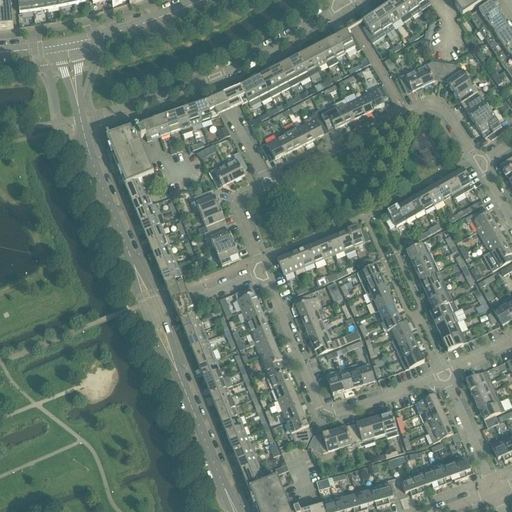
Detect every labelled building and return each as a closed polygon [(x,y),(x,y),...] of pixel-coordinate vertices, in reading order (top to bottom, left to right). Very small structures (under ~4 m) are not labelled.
[(0,0),(0,26),(1,27),(1,31),(0,30),(0,31),(6,31),(13,30),(11,7),(12,5),(11,5),(10,0),(0,0)] [(31,0),(17,0),(20,16),(22,16),(21,14),(33,12),(31,0)] [(31,0),(33,12),(33,15),(35,14),(35,12),(46,10),(44,0),(31,0)] [(44,0),(46,10),(46,13),(48,12),(48,10),(59,8),(57,0),(44,0)] [(57,0),(59,8),(59,10),(61,10),(61,8),(72,5),(70,0),(57,0)] [(84,0),(85,2),(85,3),(85,5),(112,2),(113,8),(112,8),(113,9),(119,5),(130,1),(131,5),(129,5),(130,6),(143,1),(142,0),(84,0)] [(399,0),(396,0),(390,4),(401,20),(403,25),(412,19),(399,0)] [(412,0),(399,0),(412,19),(421,13),(412,0)] [(426,0),(412,0),(421,13),(431,6),(428,2),(426,0)] [(455,0),(458,4),(455,6),(462,18),(488,0),(455,0)] [(390,4),(381,10),(392,27),(401,20),(390,4)] [(470,18),(479,32),(500,18),(491,4),(470,18)] [(381,10),(372,16),(385,37),(394,31),(392,27),(381,10)] [(385,37),(372,16),(362,23),(366,28),(363,30),(372,46),(385,37)] [(479,32),(488,45),(509,31),(500,18),(479,32)] [(488,45),(497,59),(511,48),(511,35),(509,31),(488,45)] [(346,32),(337,37),(346,55),(355,49),(358,54),(362,51),(353,35),(349,37),(346,32)] [(337,37),(327,42),(336,60),(346,55),(337,37)] [(327,42),(317,47),(326,65),(328,68),(338,63),(336,60),(327,42)] [(317,47),(308,52),(317,70),(326,65),(317,47)] [(511,48),(497,59),(506,72),(511,67),(511,48)] [(479,51),(475,54),(481,63),(485,60),(479,51)] [(308,52),(298,57),(310,79),(319,74),(317,70),(308,52)] [(298,57),(289,62),(300,84),(310,79),(298,57)] [(289,62),(279,67),(288,85),(290,89),(300,84),(289,62)] [(435,77),(442,78),(443,65),(432,63),(415,72),(423,89),(434,83),(432,78),(435,77)] [(446,84),(454,94),(470,83),(459,67),(443,65),(442,78),(449,79),(450,81),(446,84)] [(279,67),(270,72),(279,90),(288,85),(279,67)] [(270,72),(260,77),(271,99),(281,94),(279,90),(270,72)] [(412,94),(423,89),(415,72),(399,80),(405,92),(410,89),(412,94)] [(260,77),(250,82),(261,103),(262,104),(271,99),(260,77)] [(502,84),(497,78),(493,81),(497,87),(502,84)] [(250,82),(241,88),(250,105),(252,108),(261,103),(250,82)] [(465,103),(468,107),(484,96),(480,91),(477,94),(470,83),(454,94),(461,105),(465,103)] [(325,85),(315,90),(317,93),(326,88),(325,85)] [(235,90),(223,95),(230,112),(241,107),(248,104),(249,105),(250,105),(241,88),(235,90)] [(382,88),(366,96),(374,112),(384,107),(382,103),(388,100),(382,88)] [(210,101),(205,103),(211,121),(212,121),(211,119),(217,117),(218,117),(230,112),(223,95),(210,101)] [(366,96),(356,101),(364,117),(374,112),(366,96)] [(467,114),(474,125),(491,114),(481,99),(484,97),(484,96),(468,107),(471,112),(467,114)] [(335,105),(337,110),(345,126),(354,122),(347,105),(344,101),(335,105)] [(356,101),(347,105),(354,122),(364,117),(356,101)] [(205,103),(195,107),(201,125),(211,121),(205,103)] [(195,107),(184,110),(191,128),(201,125),(195,107)] [(298,112),(296,108),(288,112),(291,116),(298,112)] [(325,109),(318,112),(326,128),(332,126),(335,131),(345,126),(337,110),(327,115),(325,109)] [(184,110),(174,114),(181,132),(182,136),(192,132),(191,128),(184,110)] [(303,122),(305,126),(313,142),(323,137),(321,131),(326,128),(318,112),(312,116),(313,117),(303,122)] [(174,114),(164,117),(170,136),(181,132),(174,114)] [(491,114),(474,125),(481,136),(485,133),(492,142),(504,134),(491,114)] [(164,117),(153,121),(160,139),(170,136),(164,117)] [(153,121),(141,125),(142,129),(143,129),(145,137),(147,144),(160,139),(153,121)] [(122,179),(125,186),(132,183),(132,184),(142,180),(154,175),(149,162),(145,164),(136,141),(145,137),(143,129),(142,129),(141,125),(133,128),(108,137),(110,142),(108,143),(109,144),(108,144),(108,147),(111,156),(112,156),(118,170),(117,170),(121,179),(122,179)] [(305,126),(296,131),(304,147),(313,142),(305,126)] [(284,132),(286,136),(294,152),(304,147),(296,131),(294,127),(284,132)] [(225,130),(220,132),(223,140),(228,138),(225,130)] [(286,136),(276,141),(285,157),(294,152),(286,136)] [(285,157),(276,141),(261,149),(266,159),(272,156),(275,162),(285,157)] [(197,156),(202,160),(217,153),(214,147),(197,156)] [(236,160),(225,166),(233,183),(244,177),(242,172),(247,170),(241,158),(239,154),(234,157),(236,160)] [(503,173),(510,183),(511,181),(511,158),(504,163),(508,170),(503,173)] [(233,183),(225,166),(209,174),(215,186),(220,184),(222,188),(233,183)] [(463,170),(453,176),(464,195),(474,189),(463,170)] [(453,176),(444,181),(452,197),(454,200),(464,195),(453,176)] [(149,197),(142,180),(132,184),(132,183),(125,186),(132,204),(149,197)] [(444,181),(434,186),(443,202),(452,197),(444,181)] [(434,186),(425,192),(434,207),(443,202),(434,186)] [(425,192),(415,197),(424,213),(434,207),(425,192)] [(194,199),(201,217),(219,210),(214,197),(210,199),(208,194),(194,199)] [(132,204),(136,214),(153,207),(149,197),(132,204)] [(415,197),(406,203),(415,218),(424,213),(415,197)] [(406,203),(397,208),(406,224),(415,218),(406,203)] [(136,214),(140,224),(161,216),(157,206),(153,207),(136,214)] [(406,224),(397,208),(387,214),(384,216),(388,223),(386,224),(390,230),(395,227),(396,229),(406,224)] [(204,235),(204,236),(222,228),(220,223),(224,221),(219,210),(201,217),(208,234),(204,235)] [(472,223),(478,234),(494,224),(488,214),(483,216),(480,212),(465,220),(468,226),(472,223)] [(140,224),(144,234),(161,227),(165,226),(161,216),(140,224)] [(478,234),(484,244),(500,235),(494,224),(478,234)] [(144,234),(148,244),(165,237),(161,227),(144,234)] [(358,228),(347,232),(354,249),(370,242),(366,233),(364,233),(361,227),(358,229),(358,228)] [(210,240),(215,251),(233,244),(228,232),(224,234),(222,228),(204,236),(207,241),(210,240)] [(347,232),(337,236),(344,253),(346,256),(356,252),(354,249),(347,232)] [(484,244),(490,255),(506,245),(500,235),(484,244)] [(337,236),(327,240),(334,257),(344,253),(337,236)] [(148,244),(152,254),(169,247),(165,237),(148,244)] [(327,240),(317,244),(324,261),(334,257),(327,240)] [(233,244),(215,251),(220,263),(222,269),(236,263),(234,258),(238,256),(233,244)] [(317,244),(307,248),(314,265),(324,261),(317,244)] [(406,252),(411,263),(430,254),(425,244),(406,252)] [(506,245),(490,255),(496,265),(498,270),(510,264),(507,259),(511,256),(506,245)] [(152,254),(156,264),(173,257),(169,247),(152,254)] [(307,248),(297,252),(304,269),(314,265),(307,248)] [(297,252),(287,256),(294,273),(304,269),(297,252)] [(411,263),(415,272),(434,264),(430,254),(411,263)] [(294,273),(287,256),(277,261),(284,277),(294,273)] [(156,264),(160,274),(177,267),(173,257),(156,264)] [(371,260),(361,264),(363,269),(373,264),(371,260)] [(415,272),(420,282),(435,275),(439,274),(434,264),(415,272)] [(361,285),(365,284),(380,277),(375,266),(356,275),(361,285)] [(160,274),(164,284),(182,277),(177,267),(160,274)] [(509,275),(506,269),(500,273),(503,278),(509,275)] [(420,282),(424,292),(439,285),(435,275),(420,282)] [(166,290),(172,303),(188,296),(183,283),(182,283),(180,278),(182,278),(182,277),(164,284),(167,290),(166,290)] [(365,284),(369,293),(384,286),(380,277),(365,284)] [(490,284),(488,280),(478,286),(480,290),(490,284)] [(424,292),(429,302),(448,293),(443,284),(439,285),(424,292)] [(335,286),(328,289),(331,296),(338,293),(335,286)] [(366,295),(370,305),(389,296),(384,286),(369,293),(369,294),(366,295)] [(237,302),(241,313),(259,306),(254,295),(249,297),(247,291),(234,296),(237,302)] [(429,302),(433,311),(433,312),(445,306),(445,307),(449,305),(452,304),(448,293),(429,302)] [(296,307),(301,319),(322,310),(317,299),(314,301),(311,295),(299,300),(301,305),(296,307)] [(177,315),(179,321),(196,314),(196,313),(195,314),(193,309),(188,296),(172,303),(177,315)] [(375,315),(378,313),(393,306),(395,305),(392,299),(390,300),(389,296),(370,305),(375,315)] [(511,300),(511,299),(502,304),(511,322),(511,321),(511,300)] [(217,303),(213,305),(215,310),(214,314),(212,315),(213,318),(221,315),(217,303)] [(511,322),(502,304),(492,310),(502,328),(511,322)] [(429,313),(434,323),(453,315),(449,305),(445,307),(445,306),(433,312),(433,311),(429,313)] [(241,313),(246,325),(263,318),(259,306),(241,313)] [(378,313),(383,323),(398,316),(393,306),(378,313)] [(301,319),(305,330),(323,323),(326,321),(322,310),(301,319)] [(179,321),(183,331),(200,324),(196,314),(179,321)] [(434,323),(438,333),(457,325),(453,315),(434,323)] [(387,333),(391,331),(402,326),(402,325),(405,324),(402,318),(399,319),(398,316),(383,323),(387,333)] [(246,325),(250,336),(268,329),(263,318),(246,325)] [(305,330),(310,341),(327,334),(323,323),(305,330)] [(183,331),(187,340),(204,333),(200,324),(183,331)] [(391,331),(395,341),(410,334),(406,324),(405,324),(402,325),(402,326),(391,331)] [(438,333),(443,343),(462,334),(457,325),(438,333)] [(250,349),(255,347),(272,340),(268,329),(250,336),(253,343),(249,345),(250,349)] [(187,340),(191,350),(208,343),(204,333),(187,340)] [(327,334),(310,341),(314,353),(319,351),(322,356),(338,349),(336,344),(332,345),(327,334)] [(392,343),(396,352),(415,344),(410,334),(395,341),(392,343)] [(462,334),(443,343),(448,353),(460,348),(466,345),(462,334)] [(255,347),(260,358),(277,351),(272,340),(255,347)] [(191,350),(195,359),(212,352),(208,343),(191,350)] [(396,352),(401,362),(419,354),(418,350),(420,349),(417,344),(415,345),(415,344),(396,352)] [(260,358),(266,375),(279,370),(276,364),(281,362),(277,351),(260,358)] [(195,359),(199,368),(216,362),(212,352),(195,359)] [(419,354),(401,362),(405,372),(409,371),(424,364),(419,354)] [(199,368),(203,378),(220,371),(216,362),(199,368)] [(347,370),(349,375),(354,390),(364,387),(359,371),(357,366),(347,370)] [(370,368),(359,371),(364,387),(368,386),(368,387),(374,386),(373,384),(375,384),(370,368)] [(203,378),(206,387),(227,379),(223,369),(220,371),(203,378)] [(266,375),(273,391),(290,384),(286,373),(281,375),(279,370),(266,375)] [(465,383),(470,393),(490,384),(486,373),(465,383)] [(349,375),(338,378),(343,394),(354,390),(349,375)] [(343,394),(338,378),(327,381),(332,397),(343,394)] [(206,387),(210,397),(227,390),(231,388),(227,379),(206,387)] [(273,391),(278,402),(295,395),(290,384),(273,391)] [(470,393),(475,403),(495,393),(490,384),(470,393)] [(210,397),(214,406),(231,399),(227,390),(210,397)] [(475,403),(479,412),(499,403),(495,393),(475,403)] [(278,402),(282,414),(299,406),(295,395),(278,402)] [(414,406),(419,416),(439,407),(434,397),(414,406)] [(214,406),(218,416),(235,409),(231,399),(214,406)] [(479,412),(484,423),(495,418),(504,414),(499,403),(479,412)] [(282,414),(287,425),(304,418),(299,406),(282,414)] [(419,416),(424,426),(444,417),(439,407),(419,416)] [(218,416),(222,425),(239,418),(235,409),(218,416)] [(391,414),(380,418),(385,436),(387,441),(398,437),(391,414)] [(222,425),(226,435),(243,428),(240,421),(243,420),(242,417),(239,418),(222,425)] [(424,426),(428,436),(448,427),(444,417),(424,426)] [(304,418),(287,425),(293,441),(294,443),(306,448),(312,437),(304,433),(304,431),(309,429),(304,418)] [(380,418),(368,422),(374,440),(385,436),(380,418)] [(495,418),(484,423),(487,431),(499,426),(495,418)] [(358,431),(353,433),(358,450),(375,444),(374,440),(368,422),(356,425),(358,431)] [(433,446),(445,440),(451,438),(453,437),(448,427),(428,436),(433,446)] [(226,435),(230,444),(247,437),(243,428),(226,435)] [(345,429),(334,432),(339,450),(346,448),(348,453),(358,450),(353,433),(347,435),(345,429)] [(339,450),(334,432),(322,436),(323,441),(318,443),(322,456),(339,450)] [(451,438),(452,442),(454,446),(461,443),(458,435),(453,437),(451,438)] [(511,437),(511,436),(501,441),(511,462),(511,461),(511,437)] [(230,444),(233,454),(250,447),(247,437),(230,444)] [(511,462),(501,441),(490,446),(496,459),(494,460),(496,466),(503,463),(504,465),(511,462)] [(233,454),(237,463),(254,456),(250,447),(233,454)] [(279,457),(275,448),(270,450),(273,459),(279,457)] [(237,463),(241,473),(258,466),(254,456),(237,463)] [(400,467),(398,460),(388,463),(390,471),(400,467)] [(466,460),(454,464),(461,482),(467,480),(467,478),(474,476),(471,469),(469,470),(466,460)] [(442,464),(432,468),(439,490),(446,488),(445,485),(449,484),(444,468),(442,464)] [(454,464),(444,468),(449,484),(454,482),(454,485),(461,482),(454,464)] [(241,473),(248,490),(255,487),(255,486),(265,482),(258,466),(241,473)] [(288,473),(286,467),(275,472),(277,477),(288,473)] [(432,468),(421,472),(428,492),(432,490),(433,492),(439,490),(432,468)] [(421,472),(410,476),(418,498),(424,495),(424,493),(428,492),(421,472)] [(410,476),(394,482),(399,500),(405,498),(406,499),(411,498),(411,500),(418,498),(410,476)] [(255,487),(248,490),(251,497),(250,497),(254,506),(256,511),(298,511),(298,510),(292,511),(286,511),(279,494),(278,492),(282,490),(277,478),(265,482),(255,486),(255,487)] [(328,481),(316,484),(318,492),(330,489),(328,481)] [(377,487),(378,490),(383,509),(390,507),(389,505),(394,503),(393,501),(399,500),(394,482),(377,487)] [(366,490),(355,493),(360,511),(367,511),(371,510),(367,494),(366,490)] [(378,490),(367,494),(371,510),(376,509),(376,511),(383,509),(378,490)] [(360,511),(355,493),(344,496),(348,511),(360,511)] [(348,511),(344,496),(333,499),(336,511),(348,511)] [(321,503),(322,506),(324,511),(336,511),(333,499),(321,503)]
